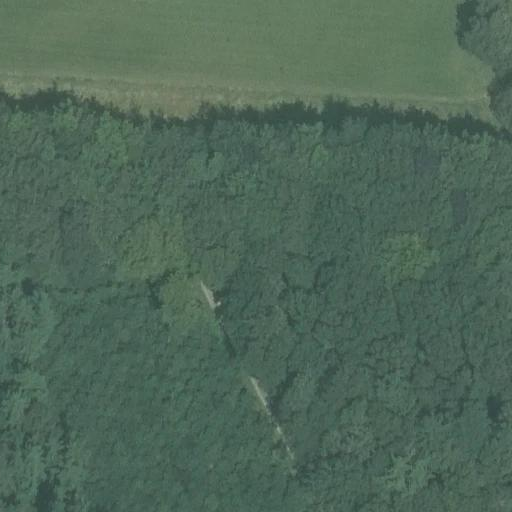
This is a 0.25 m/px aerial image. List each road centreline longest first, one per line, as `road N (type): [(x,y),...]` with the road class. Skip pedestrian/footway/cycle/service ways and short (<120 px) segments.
road 1 (track): [(0,198),(511,232)]
road 2 (track): [(329,511),(198,268),(190,211)]
